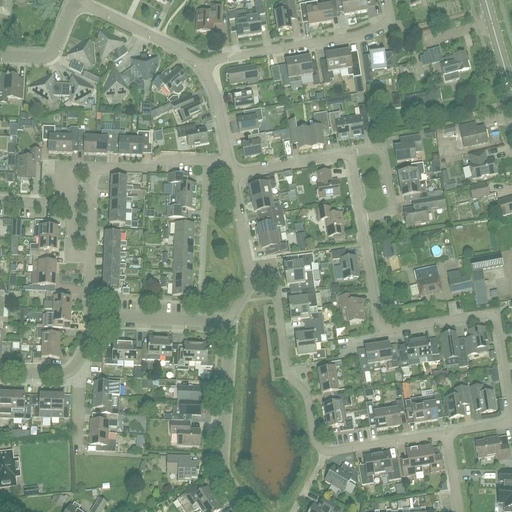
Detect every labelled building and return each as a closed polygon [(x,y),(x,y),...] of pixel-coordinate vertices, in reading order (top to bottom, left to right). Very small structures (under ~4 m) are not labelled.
[(0,0),(0,16),(10,17),(10,0),(0,0)] [(336,9),(335,5),(334,0),(328,0),(329,6),(318,8),(320,25),(332,23),(330,10),(336,9)] [(355,14),(352,0),(334,0),(335,5),(341,4),(343,16),(355,14)] [(352,0),(355,14),(367,12),(365,0),(352,0)] [(280,3),(280,5),(277,5),(274,9),(275,13),(278,32),(291,30),(289,16),(296,15),(293,1),(280,3)] [(254,3),(255,10),(246,12),(246,11),(245,11),(249,36),(261,34),(259,19),(264,18),(262,2),(254,3)] [(320,25),(318,8),(317,8),(317,2),(299,5),(301,15),(306,14),(308,27),(320,25)] [(221,16),(221,6),(211,5),(211,12),(198,12),(197,32),(213,33),(213,16),(221,16)] [(249,36),(245,11),(236,13),(236,11),(227,13),(229,25),(235,24),(238,38),(249,36)] [(109,58),(113,63),(123,56),(127,53),(124,48),(120,51),(119,38),(107,32),(96,39),(97,53),(109,58)] [(83,69),(94,61),(93,48),(81,42),(70,50),(71,63),(72,63),(69,69),(80,74),(83,69)] [(370,66),(364,67),(366,83),(373,82),(371,72),(386,70),(386,68),(395,67),(393,53),(384,54),(383,48),(368,50),(370,66)] [(426,52),(427,55),(420,58),(422,68),(439,63),(443,77),(445,83),(459,79),(457,73),(468,70),(464,54),(453,57),(442,60),(438,48),(426,52)] [(349,51),(337,53),(340,71),(346,70),(347,77),(352,76),(353,78),(361,77),(359,63),(351,65),(349,51)] [(340,71),(337,53),(325,55),(327,68),(321,69),(324,85),(330,84),(329,80),(333,79),(332,72),(340,71)] [(132,69),(127,72),(134,82),(139,79),(152,78),(158,66),(150,55),(137,56),(131,68),(132,69)] [(309,58),(297,60),(300,78),(312,76),(314,87),(320,86),(317,70),(311,71),(309,58)] [(300,78),(297,60),(285,62),(288,75),(282,76),(284,87),(290,86),(289,83),(301,81),(300,78)] [(247,85),(257,83),(255,67),(227,71),(229,85),(247,82),(247,85)] [(273,83),(281,82),(278,67),(271,68),(273,83)] [(181,85),(187,80),(177,69),(165,80),(161,75),(152,84),(159,92),(164,88),(170,94),(172,93),(176,95),(178,95),(180,94),(182,93),(184,90),(183,88),(181,85)] [(129,85),(134,82),(127,72),(122,75),(108,76),(103,88),(108,96),(110,99),(124,98),(124,96),(129,86),(129,85)] [(22,96),(23,83),(17,83),(17,77),(1,76),(0,92),(7,93),(7,96),(7,99),(22,100),(22,96)] [(61,97),(62,84),(56,84),(44,76),(33,83),(32,96),(33,96),(44,103),(55,97),(61,97)] [(67,84),(62,84),(61,97),(67,97),(78,104),(90,98),(90,96),(91,85),(79,78),(67,84)] [(252,98),(258,97),(258,96),(256,86),(243,88),(244,95),(234,96),(233,97),(235,110),(253,107),(252,98)] [(436,101),(435,96),(435,91),(410,96),(405,97),(407,107),(436,101)] [(170,104),(171,104),(168,106),(169,109),(172,108),(173,110),(178,107),(184,120),(202,112),(197,99),(184,105),(182,99),(170,104)] [(360,118),(347,120),(350,139),(363,136),(361,125),(368,123),(365,106),(358,107),(360,118)] [(248,119),(237,121),(239,134),(258,131),(256,122),(262,121),(260,110),(247,112),(248,119)] [(315,129),(308,130),(311,149),(324,147),(322,135),(329,134),(326,113),(313,115),(315,129)] [(350,139),(347,120),(340,121),(339,113),(328,115),(330,129),(336,128),(338,140),(350,139)] [(463,149),(487,143),(484,128),(473,131),(472,124),(459,127),(463,149)] [(176,129),(173,129),(173,130),(174,133),(177,132),(178,139),(186,138),(188,147),(208,144),(205,130),(192,132),(191,126),(176,129)] [(311,149),(308,130),(296,132),(295,126),(288,127),(289,139),(297,138),(299,151),(311,149)] [(60,155),(60,137),(54,137),(55,128),(43,127),(42,141),(49,141),(48,154),(60,155)] [(95,156),(96,138),(95,138),(96,132),(84,132),(84,131),(84,127),(79,127),(79,128),(78,128),(78,142),(84,143),(83,155),(95,156)] [(78,142),(78,128),(70,128),(67,130),(67,137),(60,137),(60,155),(71,155),(72,142),(78,142)] [(107,144),(113,144),(114,132),(101,131),(101,139),(96,138),(95,156),(107,156),(107,144)] [(130,157),(131,140),(125,139),(125,132),(114,132),(113,144),(119,144),(118,157),(130,157)] [(137,140),(131,140),(130,157),(142,158),(142,145),(149,145),(149,133),(137,133),(137,140)] [(260,150),(268,148),(265,134),(250,137),(252,144),(241,146),(244,159),(261,156),(260,150)] [(414,153),(421,152),(418,136),(405,138),(406,146),(394,148),(396,163),(415,160),(414,153)] [(41,163),(42,151),(30,150),(30,157),(20,157),(19,179),(35,179),(35,162),(41,163)] [(472,180),(496,174),(493,160),(486,161),(484,153),(469,156),(471,165),(469,165),(472,180)] [(424,176),(423,170),(422,164),(410,166),(411,172),(398,174),(400,185),(418,183),(417,177),(424,176)] [(319,199),(339,196),(337,182),(331,182),(329,172),(317,173),(319,184),(317,184),(319,199)] [(177,185),(176,197),(195,198),(196,185),(183,185),(183,176),(169,175),(169,184),(177,185)] [(275,189),(276,188),(276,187),(274,177),(260,179),(259,179),(259,184),(258,186),(249,187),(252,200),(270,197),(269,191),(273,190),(274,190),(275,189)] [(111,178),(111,191),(126,191),(132,192),(133,187),(126,187),(127,179),(111,178)] [(425,181),(418,183),(400,185),(402,197),(415,195),(416,201),(420,200),(428,199),(425,181)] [(472,200),(489,196),(486,183),(469,187),(472,200)] [(126,198),(126,191),(111,191),(110,202),(126,203),(132,203),(132,198),(126,198)] [(500,217),(511,213),(511,196),(496,202),(500,217)] [(194,211),(195,198),(176,197),(175,210),(168,210),(167,219),(181,219),(182,210),(194,211)] [(272,204),(270,197),(252,200),(254,213),(257,212),(258,219),(267,217),(281,214),(279,202),(272,204)] [(412,202),(413,209),(404,210),(406,226),(428,223),(426,212),(445,209),(443,197),(412,202)] [(125,210),(126,203),(110,202),(110,214),(125,214),(131,215),(132,210),(125,210)] [(342,214),(330,215),(329,209),(316,211),(317,221),(325,220),(328,237),(343,235),(341,221),(343,221),(342,214)] [(131,221),(125,221),(125,214),(110,214),(109,224),(124,225),(124,227),(131,227),(131,229),(137,229),(138,223),(131,222),(131,221)] [(282,227),(281,222),(284,222),(282,214),(281,214),(267,217),(258,219),(260,226),(257,227),(257,228),(255,228),(257,236),(259,236),(259,238),(277,235),(276,228),(282,227)] [(47,222),(35,221),(34,233),(40,233),(40,239),(57,240),(58,228),(47,228),(47,222)] [(175,223),(174,235),(193,236),(194,224),(175,223)] [(421,232),(424,243),(450,237),(448,226),(421,232)] [(411,232),(416,247),(424,244),(419,229),(411,232)] [(105,233),(105,241),(120,242),(120,234),(105,233)] [(193,248),(193,236),(174,235),(174,248),(193,248)] [(278,242),(277,235),(259,238),(261,250),(274,248),(276,255),(290,253),(288,245),(286,245),(285,241),(278,242)] [(57,251),(57,240),(40,239),(39,246),(30,245),(30,256),(33,256),(46,257),(46,251),(57,251)] [(126,242),(120,242),(105,241),(104,251),(120,252),(120,247),(126,247),(126,242)] [(192,260),(193,248),(174,248),(173,260),(192,260)] [(120,254),(120,252),(104,251),(104,261),(119,262),(119,258),(126,259),(126,254),(120,254)] [(358,278),(355,257),(346,258),(345,251),(331,253),(332,261),(340,260),(343,280),(358,278)] [(470,260),(472,272),(474,284),(478,307),(482,306),(488,305),(484,282),(483,274),(482,274),(481,270),(502,266),(500,254),(470,260)] [(283,264),(285,275),(303,273),(303,265),(313,264),(312,255),(297,257),(298,262),(283,264)] [(46,263),(46,257),(33,256),(33,274),(56,275),(56,263),(46,263)] [(192,273),(192,260),(173,260),(173,272),(192,273)] [(119,265),(119,262),(104,261),(103,271),(119,272),(119,270),(125,270),(125,265),(119,265)] [(435,266),(414,271),(420,297),(441,292),(435,266)] [(119,277),(119,272),(103,271),(103,281),(118,282),(119,281),(125,281),(125,277),(119,277)] [(191,285),(192,273),(173,272),(172,284),(191,285)] [(314,288),(313,279),(312,272),(303,273),(285,275),(286,286),(301,284),(302,290),(314,288)] [(55,287),(56,275),(33,274),(32,281),(32,292),(44,292),(45,286),(55,287)] [(472,289),(470,284),(469,277),(449,281),(451,294),(472,289)] [(118,289),(118,282),(103,281),(103,291),(118,292),(118,289)] [(191,297),(191,285),(172,284),(172,296),(191,297)] [(316,307),(315,291),(302,293),(303,298),(288,300),(289,311),(316,307)] [(46,292),(46,303),(43,305),(43,310),(71,311),(71,299),(61,299),(61,293),(46,292)] [(354,301),(353,296),(339,298),(340,306),(341,310),(346,309),(349,324),(364,321),(361,308),(363,307),(362,300),(354,301)] [(321,324),(320,315),(317,315),(316,307),(289,311),(291,322),(308,320),(308,325),(321,324)] [(49,329),(59,329),(64,329),(64,323),(70,324),(71,311),(45,310),(45,312),(53,312),(53,318),(43,318),(43,328),(43,329),(49,329)] [(321,343),(320,336),(324,335),(323,326),(309,328),(309,333),(295,335),(296,346),(315,344),(321,343)] [(49,335),(49,329),(43,329),(43,328),(37,328),(36,339),(42,339),(42,347),(59,347),(60,336),(49,335)] [(466,350),(467,356),(478,354),(478,349),(488,348),(485,328),(469,331),(471,342),(465,343),(466,350)] [(466,356),(467,356),(466,350),(465,350),(458,351),(455,333),(440,336),(444,360),(457,358),(459,368),(468,367),(466,356)] [(159,357),(160,338),(148,337),(148,349),(142,348),(141,367),(141,365),(148,365),(148,361),(149,361),(149,357),(159,357)] [(177,366),(178,350),(172,350),(172,338),(160,338),(159,357),(165,357),(165,363),(169,363),(169,366),(177,366)] [(427,338),(416,340),(419,359),(429,357),(430,363),(439,362),(437,348),(429,349),(427,338)] [(409,360),(419,359),(416,340),(404,341),(405,345),(397,346),(398,354),(400,368),(410,367),(409,360)] [(124,362),(124,342),(113,342),(112,353),(106,353),(106,365),(117,366),(117,362),(124,362)] [(136,343),(124,342),(124,362),(134,362),(133,366),(141,367),(142,348),(142,355),(136,354),(136,343)] [(195,363),(196,343),(184,343),(183,354),(177,354),(178,350),(177,366),(177,371),(189,372),(189,362),(195,363)] [(207,344),(196,343),(195,363),(205,363),(205,367),(212,368),(213,355),(207,355),(207,344)] [(316,351),(315,344),(321,343),(315,344),(296,346),(297,357),(312,355),(313,361),(325,359),(324,350),(316,351)] [(388,344),(376,346),(379,364),(387,363),(388,370),(398,368),(396,356),(390,357),(388,344)] [(379,364),(376,346),(365,348),(365,350),(357,351),(358,359),(359,362),(361,374),(369,373),(374,372),(373,365),(379,364)] [(59,360),(59,347),(42,347),(41,354),(33,354),(32,365),(48,365),(48,359),(59,360)] [(318,371),(320,383),(336,380),(334,369),(341,367),(340,362),(329,363),(329,369),(318,371)] [(120,385),(120,379),(106,379),(106,384),(94,383),(93,396),(111,397),(119,397),(120,385)] [(338,391),(336,380),(320,383),(322,394),(333,393),(334,398),(346,396),(345,390),(338,391)] [(426,423),(421,398),(414,399),(410,400),(408,385),(403,386),(405,401),(404,401),(407,424),(413,423),(414,425),(426,423)] [(177,401),(180,401),(201,402),(201,388),(178,387),(177,401)] [(481,414),(496,412),(493,392),(478,394),(477,387),(470,388),(472,402),(479,401),(481,414)] [(462,403),(469,401),(467,388),(454,390),(455,397),(446,398),(449,419),(464,417),(462,403)] [(0,419),(11,420),(12,394),(0,393),(0,419)] [(31,420),(31,406),(24,406),(25,394),(12,394),(11,420),(19,420),(31,420)] [(51,419),(52,395),(40,395),(39,407),(33,406),(33,418),(39,419),(51,419)] [(64,396),(52,395),(51,419),(63,419),(69,420),(69,408),(63,407),(64,396)] [(439,395),(433,396),(421,398),(426,423),(437,421),(435,408),(441,407),(439,395)] [(117,415),(118,416),(119,404),(119,397),(111,397),(93,396),(93,409),(106,410),(106,415),(117,415)] [(348,407),(346,396),(334,398),(335,403),(323,405),(325,417),(342,414),(341,408),(348,407)] [(200,416),(201,402),(180,401),(180,415),(171,415),(169,415),(169,420),(171,420),(171,421),(183,422),(183,416),(200,416)] [(392,410),(385,411),(388,429),(400,427),(398,414),(404,413),(402,401),(396,402),(396,405),(391,405),(392,410)] [(388,429),(385,411),(378,412),(376,405),(373,406),(372,403),(366,404),(369,428),(375,427),(376,431),(388,429)] [(343,421),(342,414),(325,417),(327,429),(339,427),(340,433),(354,430),(352,419),(343,421)] [(117,428),(117,422),(117,415),(106,415),(105,415),(105,421),(90,420),(90,433),(108,434),(108,427),(117,428)] [(199,447),(199,431),(184,430),(185,424),(171,423),(170,434),(178,434),(178,446),(199,447)] [(108,440),(108,434),(90,433),(89,446),(104,447),(103,453),(115,453),(116,441),(108,440)] [(495,461),(510,459),(508,446),(499,448),(497,438),(487,440),(487,441),(475,443),(478,459),(495,456),(495,461)] [(431,447),(418,449),(422,467),(429,466),(430,473),(442,471),(440,457),(433,458),(431,447)] [(422,467),(418,449),(406,451),(408,463),(401,464),(403,478),(415,476),(415,474),(422,473),(422,467)] [(0,487),(15,485),(14,476),(19,476),(18,470),(17,461),(12,461),(11,453),(0,454),(0,487)] [(389,454),(376,456),(379,475),(387,473),(388,482),(400,480),(398,464),(391,465),(389,454)] [(379,475),(376,456),(363,458),(365,469),(359,471),(361,486),(373,484),(372,476),(379,475)] [(186,457),(167,457),(167,473),(178,474),(178,482),(190,482),(190,478),(197,478),(197,474),(198,474),(198,464),(185,464),(186,457)] [(360,486),(358,473),(353,471),(343,465),(339,471),(333,467),(325,482),(343,493),(350,481),(360,486)] [(511,511),(511,470),(498,471),(498,482),(505,482),(505,489),(498,489),(498,504),(504,504),(504,511),(511,511)] [(38,495),(37,488),(24,489),(25,497),(38,496),(38,495)] [(193,489),(183,495),(178,499),(184,509),(186,511),(194,511),(199,509),(214,499),(207,488),(197,495),(193,489)] [(80,504),(89,506),(91,498),(83,495),(80,504)] [(64,505),(66,506),(70,499),(65,496),(64,497),(61,496),(54,496),(51,502),(62,508),(64,505)] [(99,498),(90,511),(103,511),(108,504),(107,503),(99,498)] [(318,507),(314,504),(309,511),(346,511),(347,511),(323,498),(318,507)] [(217,511),(221,510),(214,499),(199,509),(200,511),(217,511)] [(71,508),(70,507),(66,511),(78,511),(77,511),(80,507),(74,503),(71,508)]
